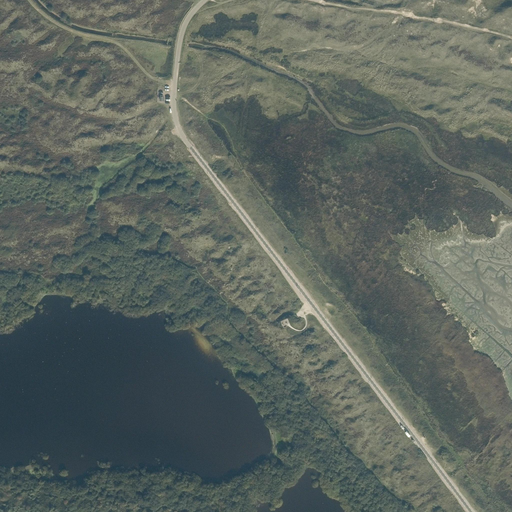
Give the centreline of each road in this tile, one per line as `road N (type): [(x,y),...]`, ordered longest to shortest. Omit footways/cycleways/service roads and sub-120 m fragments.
road 1 (unclassified): [(470,511),(180,132),(173,105),(178,45),(205,0)]
road 2 (track): [(28,0),(63,28),(114,42),(147,75),(170,81)]
